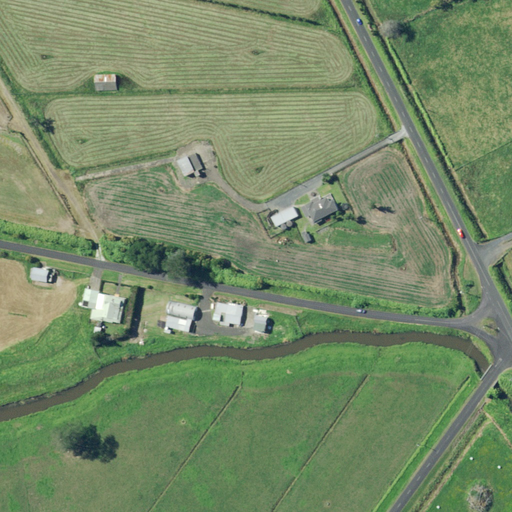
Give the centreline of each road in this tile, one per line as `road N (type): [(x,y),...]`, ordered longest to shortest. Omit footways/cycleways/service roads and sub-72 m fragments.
road 1 (unclassified): [(492,290),(468,322),(371,315),(0,242)]
road 2 (tertiary): [(346,0),(492,290)]
road 3 (unclassified): [(511,350),(393,511)]
